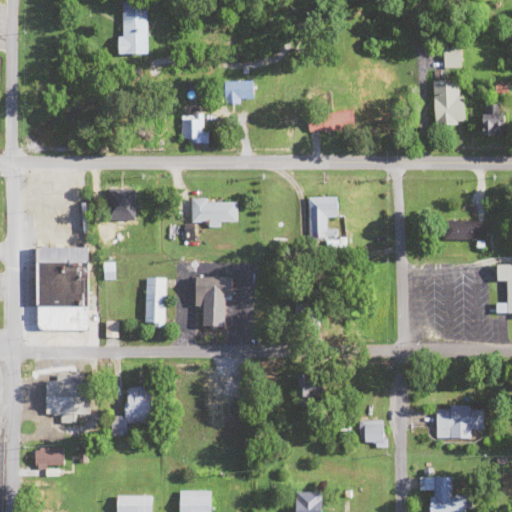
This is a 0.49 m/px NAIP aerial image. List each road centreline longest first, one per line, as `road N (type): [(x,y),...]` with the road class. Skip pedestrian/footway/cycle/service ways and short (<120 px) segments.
road 1 (residential): [(20,511),(11,0)]
road 2 (residential): [(511,350),(0,345)]
road 3 (residential): [(511,164),(0,163)]
road 4 (residential): [(400,511),(397,166)]
